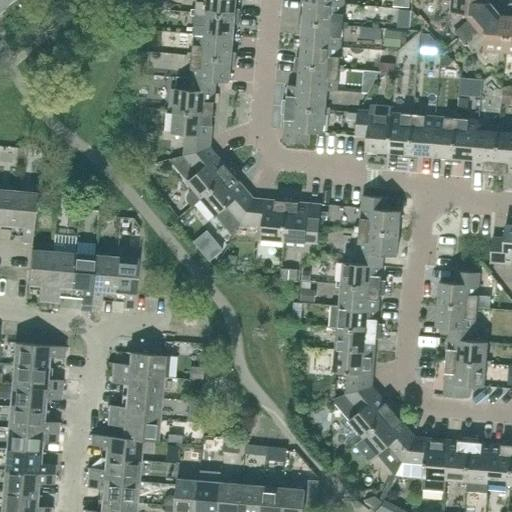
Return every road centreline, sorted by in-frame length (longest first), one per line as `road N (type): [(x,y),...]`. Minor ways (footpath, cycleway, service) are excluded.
road 1 (residential): [(511,413),(441,409),(403,379),(425,182)]
road 2 (residential): [(425,182),(290,164),(264,138),(275,0)]
road 3 (residential): [(69,511),(97,323)]
